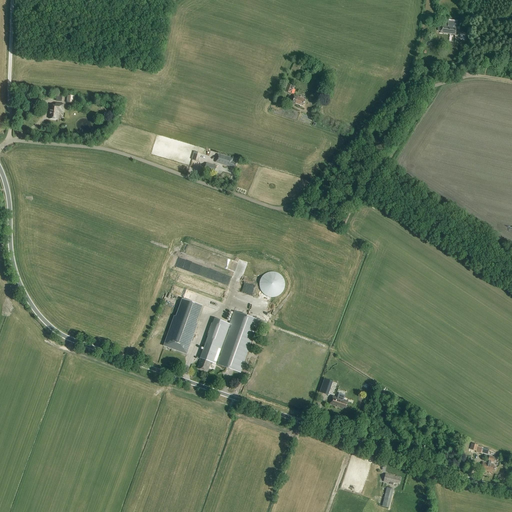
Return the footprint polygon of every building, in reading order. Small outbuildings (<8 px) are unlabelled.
[(455,35),(456,29),(456,26),(457,22),(457,21),(448,20),(448,26),(441,25),(441,27),(439,27),(438,27),(437,31),(438,31),(440,32),(440,33),(455,35)] [(285,92),(291,94),(294,87),(287,85),(285,92)] [(303,106),(305,99),(293,94),(290,103),(294,105),(295,104),(303,106)] [(62,112),(63,105),(55,104),(55,107),(50,107),(50,111),(50,112),(49,119),(58,120),(59,112),(62,112)] [(233,159),(218,154),(216,163),(227,166),(226,168),(234,170),(236,163),(232,162),(233,159)] [(210,164),(206,163),(204,170),(214,173),(215,169),(216,166),(214,166),(210,164)] [(284,286),(284,285),(284,284),(284,282),(284,281),(284,280),(283,279),(283,278),(282,277),(281,276),(280,275),(279,274),(278,274),(277,273),(276,273),(275,272),(274,272),(273,272),(272,272),(270,272),(269,272),(268,272),(267,273),(266,273),(265,274),(264,274),(263,275),(262,276),(261,277),(260,278),(260,279),(259,280),(259,281),(259,282),(259,284),(259,285),(259,286),(259,287),(259,288),(259,289),(260,290),(260,291),(261,292),(262,293),(262,294),(263,295),(264,295),(265,296),(266,296),(267,297),(268,297),(269,297),(270,298),(272,298),(273,298),(274,297),(275,297),(276,297),(277,296),(278,296),(279,295),(280,295),(281,294),(281,293),(282,292),(283,291),(283,290),(284,289),(284,288),(284,287),(284,286)] [(187,354),(197,326),(196,325),(203,307),(183,300),(176,318),(175,318),(165,347),(187,354)] [(212,363),(215,364),(241,373),(255,333),(259,321),(235,312),(231,325),(227,324),(226,327),(213,323),(207,340),(200,359),(201,359),(197,369),(207,373),(210,365),(212,365),(212,363)] [(326,384),(334,387),(337,381),(328,378),(326,384)] [(325,384),(322,393),(327,395),(331,386),(325,384)] [(346,409),(348,402),(333,397),(330,405),(343,409),(344,408),(346,409)] [(489,461),(488,464),(483,463),(481,471),(487,472),(489,472),(489,473),(492,474),(493,471),(494,472),(496,467),(494,467),(494,465),(490,464),(491,461),(494,462),(495,457),(489,456),(488,461),(489,461)] [(399,485),(401,478),(386,474),(384,482),(391,484),(391,483),(399,485)] [(389,508),(394,489),(387,488),(382,506),(389,508)]
